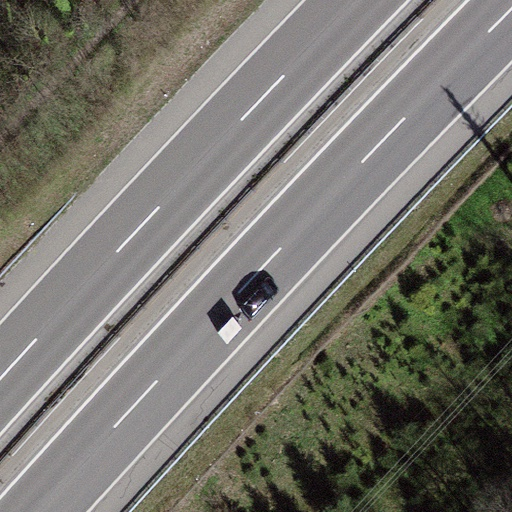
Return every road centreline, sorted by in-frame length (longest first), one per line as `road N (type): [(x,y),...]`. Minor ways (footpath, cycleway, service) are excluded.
road 1 (motorway): [(40,511),(511,12)]
road 2 (motorway): [(355,0),(0,376)]
